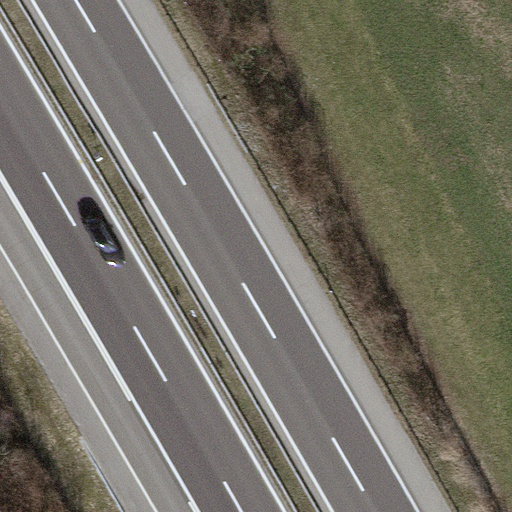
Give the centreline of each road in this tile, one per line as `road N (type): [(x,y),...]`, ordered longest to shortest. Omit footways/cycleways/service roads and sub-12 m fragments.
road 1 (motorway): [(376,511),(77,0)]
road 2 (motorway): [(57,196),(239,511)]
